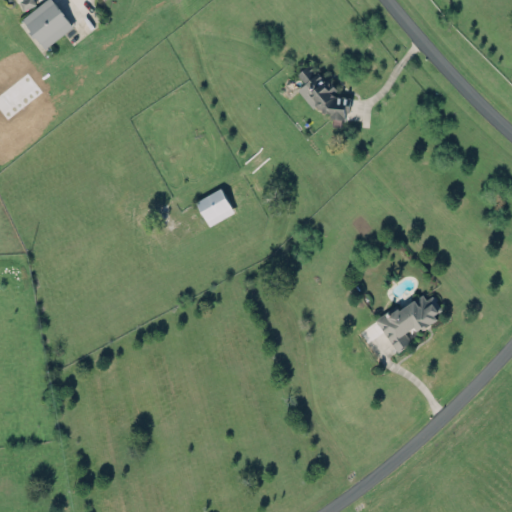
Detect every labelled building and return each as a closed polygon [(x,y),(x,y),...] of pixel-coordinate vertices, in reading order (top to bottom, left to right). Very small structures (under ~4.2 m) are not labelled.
[(18,0),(23,9),(36,2),(34,0),(18,0)] [(73,26),(54,0),(44,0),(21,17),(44,47),(73,26)] [(297,71),(305,80),(298,86),(313,105),(318,102),(319,104),(323,104),(323,108),(331,108),(331,114),(345,115),(346,108),(349,108),(351,94),(336,93),(334,89),(338,86),(333,79),(330,81),(330,78),(328,76),(325,76),(318,69),(317,70),(310,60),(306,63),(297,71)] [(209,225),(234,211),(221,187),(195,200),(209,225)] [(375,317),(388,308),(390,310),(398,305),(400,307),(422,292),(425,297),(432,292),(443,307),(436,312),(439,316),(423,327),(421,324),(417,327),(414,322),(403,329),(411,340),(397,349),(375,317)]
